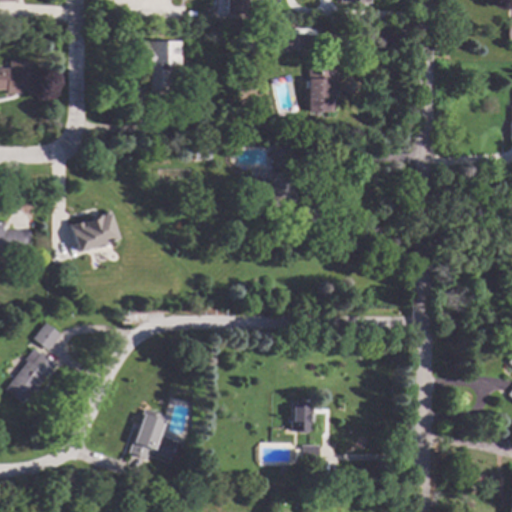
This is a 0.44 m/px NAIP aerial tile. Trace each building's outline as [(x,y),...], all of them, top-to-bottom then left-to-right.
[(245,0),(245,14),(223,13),(224,0),(245,0)] [(288,35),(288,50),(269,50),(270,34),(288,35)] [(177,60),(170,60),(171,90),(147,90),(147,74),(142,74),(142,65),(137,65),(137,50),(139,50),(138,41),(177,41),(177,60)] [(29,91),(19,91),(19,94),(4,94),(4,90),(0,90),(0,69),(7,69),(7,61),(29,61),(29,91)] [(334,84),(328,84),(327,113),(304,112),(305,88),(302,88),(302,81),(304,81),(305,65),(334,66),(334,84)] [(222,151),(210,150),(210,143),(222,143),(222,151)] [(288,170),(270,169),(271,145),(289,145),(288,170)] [(208,160),(191,160),(191,146),(208,146),(208,160)] [(290,215),(269,215),(269,207),(266,207),(266,198),(259,198),(259,204),(250,204),(250,197),(258,198),(258,181),(265,181),(265,173),(290,173),(290,215)] [(115,238),(104,241),(105,244),(96,247),(95,245),(75,251),(66,224),(83,219),(83,220),(90,218),(89,216),(99,213),(99,215),(107,213),(115,238)] [(1,231),(27,231),(27,250),(9,250),(9,254),(0,253),(0,222),(1,222),(1,231)] [(250,231),(250,242),(242,242),(243,231),(250,231)] [(484,267),(489,267),(489,291),(470,291),(470,280),(470,258),(485,258),(484,267)] [(58,335),(45,351),(30,339),(43,323),(58,335)] [(37,354),(39,353),(53,364),(32,392),(31,391),(20,404),(2,390),(24,361),(23,360),(31,349),(37,354)] [(511,403),(511,355),(504,364),(511,371),(511,385),(503,396),(511,403)] [(306,432),(303,432),(303,434),(295,434),(295,431),(287,431),(287,405),(293,405),(293,401),(307,402),(306,432)] [(164,416),(157,435),(175,441),(168,460),(146,452),(143,459),(126,453),(141,409),(164,416)] [(315,466),(297,465),(298,445),(315,446),(315,466)] [(286,476),(275,476),(275,466),(286,466),(286,476)]
